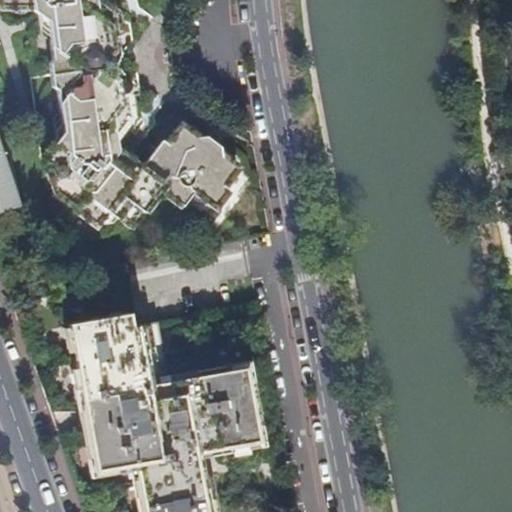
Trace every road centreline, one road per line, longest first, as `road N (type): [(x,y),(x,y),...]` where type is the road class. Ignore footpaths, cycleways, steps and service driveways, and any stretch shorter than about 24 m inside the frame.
road 1 (residential): [(253,0),(348,511)]
road 2 (track): [(511,250),(489,134),(478,0)]
road 3 (primary): [(47,511),(0,378)]
